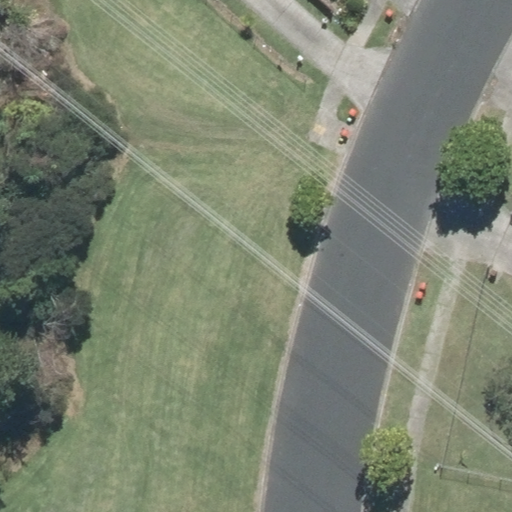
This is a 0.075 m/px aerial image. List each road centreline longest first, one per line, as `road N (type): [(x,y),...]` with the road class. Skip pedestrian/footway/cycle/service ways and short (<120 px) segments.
road 1 (residential): [(477,0),(412,113),(340,358),(323,511)]
road 2 (unknown): [(412,113),(284,0)]
